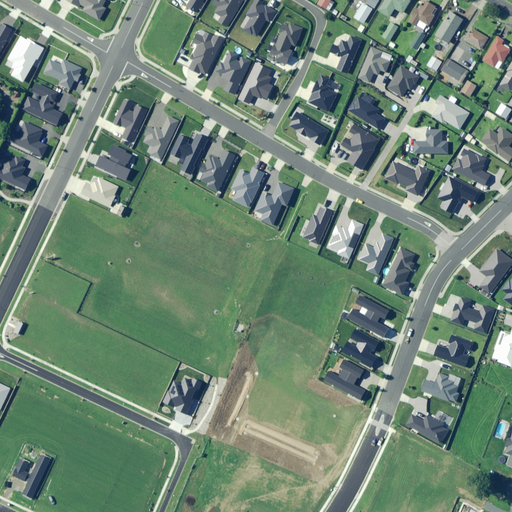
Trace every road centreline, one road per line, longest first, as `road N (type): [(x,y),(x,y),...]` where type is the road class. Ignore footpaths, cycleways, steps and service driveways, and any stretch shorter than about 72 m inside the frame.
road 1 (residential): [(458,252),(433,286),(373,443),(336,511)]
road 2 (residential): [(0,353),(182,439),(184,459),(161,511)]
road 3 (residential): [(0,305),(117,57)]
road 4 (residential): [(458,252),(262,140)]
road 5 (residential): [(298,0),(320,13),(321,28),(262,140)]
road 6 (residential): [(262,140),(117,57)]
road 7 (unknown): [(363,196),(393,125),(409,109),(433,109)]
